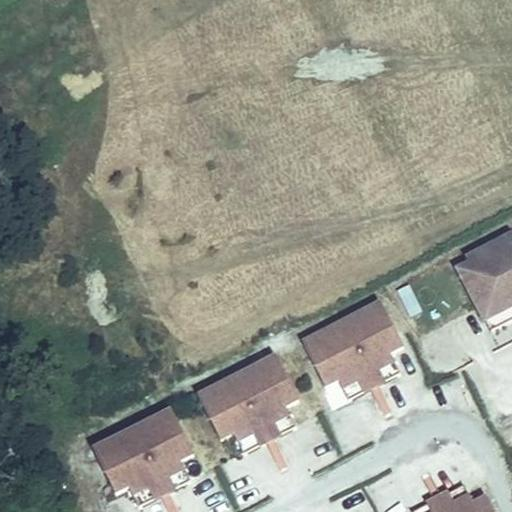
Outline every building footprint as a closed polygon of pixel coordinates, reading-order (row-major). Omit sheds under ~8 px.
[(477,263),(466,269),(485,307),(502,299),(508,310),(511,307),(511,237),(510,235),(473,254),(477,263)] [(407,316),(421,312),(414,287),(400,291),(407,316)] [(485,307),(496,332),(511,323),(511,307),(508,310),(502,299),(485,307)] [(383,314),(305,354),(326,397),(340,390),(344,399),(396,373),(392,364),(405,357),(383,314)] [(279,367),(201,407),(222,450),(236,443),(240,452),(292,425),(287,417),(301,410),(279,367)] [(396,373),(344,399),(350,410),(402,384),(396,373)] [(174,421),(96,461),(117,503),(131,496),(135,505),(187,479),(183,470),(196,463),(174,421)] [(292,425),(240,452),(246,464),(298,438),(292,425)] [(187,479),(135,505),(138,511),(151,511),(193,491),(187,479)] [(462,511),(468,509),(462,497),(431,511),(462,511)]
